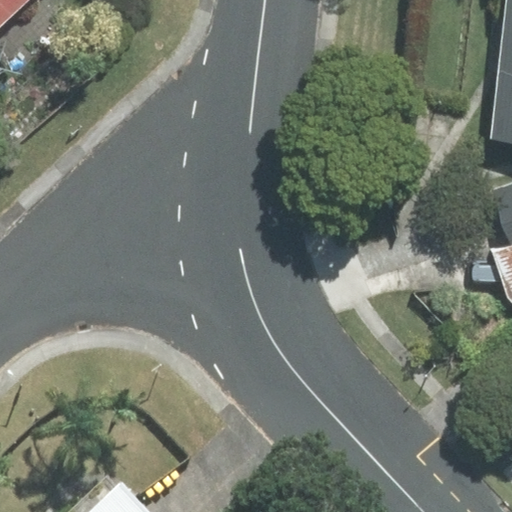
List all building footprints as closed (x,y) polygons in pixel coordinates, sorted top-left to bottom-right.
[(0,0),(0,23),(24,0),(0,0)] [(511,0),(504,0),(491,140),(511,141),(511,0)] [(511,183),(492,190),(511,245),(511,247),(511,183)] [(511,247),(511,245),(494,250),(509,296),(511,301),(511,247)] [(134,511),(114,490),(91,511),(134,511)]
